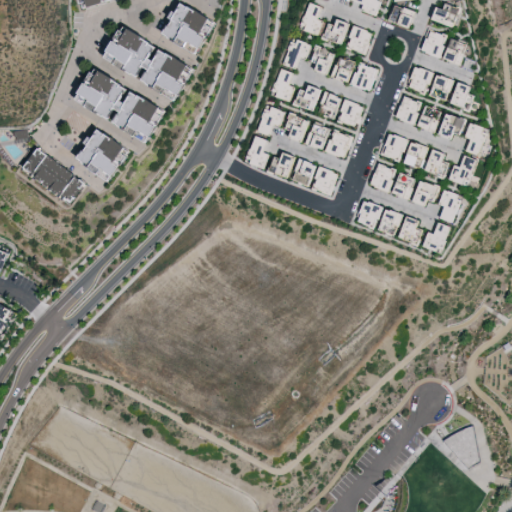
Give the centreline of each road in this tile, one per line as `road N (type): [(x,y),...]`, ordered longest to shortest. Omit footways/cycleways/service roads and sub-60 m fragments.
road 1 (residential): [(63,332),(206,176),(250,87),(264,16)]
road 2 (residential): [(200,149),(341,210),(396,68)]
road 3 (residential): [(200,149),(83,282)]
road 4 (residential): [(42,127),(95,18),(133,11)]
